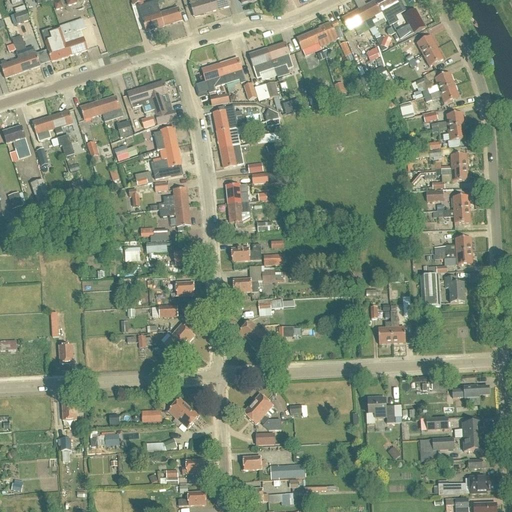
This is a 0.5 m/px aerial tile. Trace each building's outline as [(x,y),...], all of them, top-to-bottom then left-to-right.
[(188,0),(194,19),(212,14),(207,0),(188,0)] [(227,0),(207,0),(212,14),(230,8),(227,0)] [(406,13),(398,0),(397,0),(395,1),(394,0),(380,0),(375,3),(381,14),(382,14),(389,28),(395,25),(400,23),(397,18),(406,13)] [(146,33),(164,28),(161,16),(160,16),(156,3),(139,8),(146,33)] [(370,20),(381,14),(375,3),(359,12),(365,23),(370,32),(372,37),(378,34),(370,20)] [(179,10),(161,16),(164,28),(182,22),(179,10)] [(14,16),(18,27),(30,22),(27,12),(14,16)] [(359,12),(342,21),(348,32),(365,23),(359,12)] [(396,34),(401,43),(425,30),(416,12),(404,18),(409,27),(396,34)] [(314,33),(321,50),(338,42),(331,26),(314,33)] [(70,58),(66,46),(63,39),(60,30),(49,33),(52,42),(46,44),(48,52),(52,64),(70,58)] [(372,37),(370,32),(364,35),(367,40),(372,37)] [(81,33),(63,38),(66,46),(70,58),(88,52),(84,40),(83,40),(81,33)] [(314,33),(297,41),(302,53),(319,45),(321,50),(314,33)] [(384,38),(377,42),(382,53),(388,50),(392,41),(384,38)] [(431,38),(417,46),(423,58),(437,50),(431,38)] [(267,51),(274,70),(273,70),(274,71),(287,66),(289,71),(293,70),(285,45),(267,51)] [(351,57),(346,45),(340,47),(345,59),(351,57)] [(19,62),(23,74),(41,68),(34,49),(23,53),(17,55),(19,62)] [(369,63),(380,60),(378,50),(366,53),(369,63)] [(437,50),(423,58),(429,69),(443,62),(437,50)] [(267,51),(249,57),(253,69),(257,81),(261,80),(260,76),(274,71),(273,70),(274,70),(267,51)] [(220,66),(226,86),(240,82),(241,86),(246,84),(242,73),(238,61),(220,66)] [(19,62),(1,68),(5,80),(23,74),(19,62)] [(215,90),(226,86),(220,66),(202,72),(206,84),(209,96),(216,94),(215,90)] [(390,82),(382,68),(361,80),(369,93),(390,82)] [(450,76),(435,81),(439,93),(454,88),(450,76)] [(423,80),(414,84),(417,91),(421,90),(424,99),(430,97),(427,87),(423,80)] [(158,128),(177,124),(175,113),(166,114),(161,98),(168,96),(164,84),(146,89),(150,102),(156,118),(158,128)] [(335,86),(337,97),(345,95),(343,84),(335,86)] [(275,85),(265,88),(269,101),(278,99),(275,85)] [(244,89),(248,103),(257,100),(252,86),(244,89)] [(454,88),(439,93),(444,106),(459,101),(454,88)] [(128,96),(126,96),(127,102),(130,101),(132,107),(150,102),(146,89),(128,95),(128,96)] [(228,97),(211,100),(212,108),(229,105),(228,97)] [(123,120),(116,99),(98,104),(102,117),(105,126),(111,124),(123,120)] [(282,105),(284,115),(309,110),(307,100),(282,105)] [(102,117),(98,104),(80,110),(84,122),(102,117)] [(400,108),(402,120),(414,117),(412,105),(400,108)] [(217,134),(237,130),(238,130),(234,112),(213,116),(217,134)] [(69,113),(51,119),(55,131),(73,126),(69,113)] [(435,115),(422,118),(424,124),(437,122),(435,115)] [(438,132),(448,131),(464,129),(462,115),(446,117),(447,125),(431,127),(431,133),(438,132)] [(153,118),(141,121),(143,131),(155,128),(153,118)] [(51,119),(33,125),(39,144),(51,141),(49,133),(55,131),(51,119)] [(128,123),(117,126),(120,141),(132,138),(128,123)] [(22,128),(4,134),(8,146),(13,144),(15,151),(22,149),(19,142),(26,141),(22,128)] [(464,129),(448,131),(450,144),(466,142),(464,129)] [(160,134),(153,135),(157,153),(164,151),(164,152),(178,149),(174,130),(160,133),(160,134)] [(237,130),(217,134),(221,152),(240,148),(237,130)] [(258,146),(282,144),(281,134),(257,139),(258,146)] [(69,137),(58,141),(61,149),(62,149),(70,173),(80,170),(69,137)] [(98,158),(94,144),(86,146),(91,160),(98,158)] [(429,146),(430,153),(440,151),(440,144),(429,146)] [(117,163),(137,158),(134,148),(126,151),(126,148),(114,151),(117,163)] [(224,171),(244,167),(240,148),(221,152),(224,171)] [(166,161),(159,163),(161,171),(168,169),(168,170),(181,167),(178,149),(164,152),(166,161)] [(49,166),(44,150),(37,152),(42,168),(49,166)] [(467,157),(450,158),(451,171),(467,170),(467,157)] [(262,165),(248,167),(249,176),(263,174),(262,165)] [(451,171),(442,172),(435,172),(435,173),(419,174),(410,184),(413,188),(421,178),(452,177),(452,184),(468,183),(467,170),(451,171)] [(110,173),(113,183),(119,181),(116,171),(110,173)] [(150,173),(134,177),(137,188),(152,184),(150,173)] [(252,176),(252,186),(268,185),(267,175),(252,176)] [(31,186),(39,210),(51,205),(43,182),(31,186)] [(155,186),(156,195),(169,194),(168,185),(155,186)] [(247,186),(227,188),(229,207),(249,205),(247,186)] [(176,211),(189,210),(187,191),(174,192),(174,198),(164,200),(164,206),(159,207),(160,213),(169,212),(176,211)] [(426,194),(426,204),(443,203),(443,193),(426,194)] [(19,195),(8,198),(12,211),(23,208),(19,195)] [(258,196),(258,204),(267,203),(266,195),(258,196)] [(140,209),(139,197),(132,198),(133,210),(140,209)] [(469,199),(453,200),(454,213),(470,212),(469,199)] [(249,205),(229,207),(230,226),(237,225),(238,229),(244,229),(243,221),(251,220),(249,205)] [(437,207),(437,214),(432,214),(432,220),(444,219),(444,220),(454,219),(454,226),(470,225),(470,212),(454,213),(444,213),(443,207),(437,207)] [(189,210),(176,211),(169,212),(170,218),(177,218),(178,234),(184,233),(184,229),(191,228),(189,210)] [(18,223),(11,226),(14,233),(21,231),(18,223)] [(257,226),(258,234),(272,233),(271,225),(257,226)] [(167,239),(167,231),(154,232),(143,233),(143,240),(167,239)] [(456,254),(472,254),(471,240),(455,241),(455,247),(445,248),(445,249),(434,249),(434,255),(456,254)] [(146,245),(147,256),(167,255),(166,244),(146,245)] [(249,250),(232,251),(233,265),(250,264),(250,263),(254,263),(261,263),(260,248),(253,248),(253,254),(249,254),(249,250)] [(125,264),(140,263),(139,250),(125,251),(125,264)] [(175,255),(175,264),(171,264),(171,268),(175,268),(193,267),(192,254),(175,255)] [(472,254),(456,254),(434,255),(434,262),(456,261),(457,268),(473,267),(472,254)] [(284,257),(264,258),(264,269),(284,268),(284,257)] [(250,281),(234,282),(234,295),(252,295),(263,294),(263,286),(275,285),(275,273),(264,273),(264,269),(249,270),(250,281)] [(445,280),(445,283),(439,284),(439,278),(421,279),(422,310),(440,309),(439,288),(445,288),(446,291),(450,291),(450,306),(465,305),(464,285),(456,286),(456,279),(445,280)] [(177,295),(173,295),(173,299),(177,299),(195,298),(194,285),(176,286),(177,295)] [(158,309),(159,321),(179,320),(179,308),(158,309)] [(391,325),(392,346),(406,346),(405,330),(399,330),(398,319),(397,319),(397,314),(390,314),(391,320),(391,325)] [(247,345),(262,329),(260,327),(257,330),(250,323),(238,337),(247,345)] [(379,347),(392,346),(391,325),(385,325),(385,331),(378,331),(379,347)] [(170,334),(186,348),(195,339),(182,327),(176,334),(173,331),(170,334)] [(265,332),(262,329),(247,345),(258,355),(270,341),(263,334),(265,332)] [(170,334),(168,337),(171,339),(165,346),(178,358),(186,348),(170,334)] [(16,343),(0,343),(0,353),(17,353),(16,343)] [(60,349),(59,349),(60,366),(73,365),(72,348),(63,349),(63,344),(59,345),(60,349)] [(431,384),(432,393),(448,392),(447,383),(431,384)] [(464,392),(452,392),(453,400),(465,400),(465,401),(480,400),(480,399),(489,398),(489,389),(477,390),(477,388),(464,389),(464,392)] [(267,415),(273,409),(260,397),(252,407),(267,421),(270,418),(267,415)] [(368,401),(369,417),(375,416),(375,421),(386,420),(387,426),(395,425),(395,408),(386,409),(386,401),(378,402),(378,401),(368,401)] [(175,421),(173,424),(175,426),(190,410),(180,402),(168,415),(175,421)] [(76,405),(63,406),(63,423),(64,423),(64,428),(68,427),(68,423),(77,423),(76,405)] [(269,423),(267,421),(252,407),(243,416),(256,428),(260,423),(265,427),(263,429),(269,434),(281,433),(281,423),(269,423)] [(190,410),(175,426),(178,429),(181,425),(188,432),(199,419),(190,410)] [(163,413),(143,414),(143,426),(163,426),(163,413)] [(427,421),(427,432),(448,431),(448,420),(427,421)] [(483,425),(462,426),(463,440),(484,439),(483,425)] [(256,448),(275,448),(275,436),(256,436),(256,448)] [(105,437),(105,448),(118,448),(118,437),(105,437)] [(484,439),(463,440),(464,454),(485,453),(484,439)] [(71,453),(71,441),(60,442),(61,454),(71,453)] [(166,454),(177,449),(174,441),(163,446),(166,454)] [(454,441),(433,442),(433,453),(454,452),(454,441)] [(395,449),(389,454),(396,463),(402,458),(395,449)] [(261,459),(244,460),(244,473),(262,472),(266,472),(266,468),(261,469),(261,459)] [(468,462),(469,471),(482,471),(482,462),(468,462)] [(187,473),(183,473),(183,477),(187,476),(204,476),(204,463),(187,463),(187,473)] [(178,473),(166,473),(166,480),(166,488),(178,487),(178,473)] [(497,494),(496,480),(486,480),(486,478),(469,479),(469,482),(465,482),(466,486),(438,487),(438,488),(433,488),(434,497),(439,496),(439,498),(461,497),(470,496),(470,497),(486,496),(486,494),(497,494)] [(13,486),(11,493),(21,495),(22,488),(14,486),(13,486)] [(246,505),(263,505),(263,504),(269,504),(269,505),(281,504),(281,508),(293,507),(293,496),(269,498),(268,496),(263,497),(263,491),(245,492),(246,505)] [(188,496),(189,502),(178,502),(178,509),(189,508),(189,509),(206,508),(206,495),(188,496)] [(455,511),(469,511),(469,510),(469,500),(445,502),(446,508),(455,507),(455,511)]
